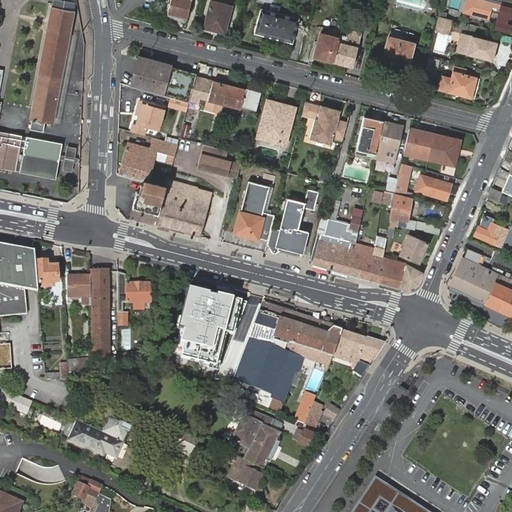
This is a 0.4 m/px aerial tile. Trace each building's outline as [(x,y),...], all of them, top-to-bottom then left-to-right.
[(170,0),(170,4),(167,12),(187,18),(187,17),(191,0),(170,0)] [(504,14),(506,6),(484,0),(466,0),(463,12),(497,21),(499,13),(504,14)] [(211,1),(205,25),(218,28),(217,31),(225,33),(232,6),(228,5),(226,5),(222,4),(220,3),(211,1)] [(53,123),(70,35),(75,13),(52,9),(33,108),(31,119),(32,119),(30,130),(44,133),(46,122),(53,123)] [(261,9),(255,33),(292,43),(299,19),(261,9)] [(449,33),(453,20),(440,16),(436,30),(449,33)] [(340,35),(341,31),(326,27),(324,35),(320,34),(314,56),(333,61),(338,43),(339,39),(340,35)] [(493,61),(498,42),(467,35),(462,33),(457,51),(468,54),(493,61)] [(77,36),(70,35),(53,123),(60,125),(62,113),(77,36)] [(338,43),(333,61),(353,66),(358,48),(356,48),(354,47),(344,45),(346,37),(340,35),(339,39),(338,43)] [(409,61),(414,44),(411,43),(389,37),(383,59),(402,64),(408,65),(409,61)] [(441,59),(429,55),(426,69),(437,72),(441,59)] [(139,58),(131,87),(171,98),(180,100),(189,103),(197,74),(139,58)] [(449,91),(471,97),(475,85),(477,78),(454,72),(451,82),(444,80),(441,89),(449,91)] [(0,89),(3,75),(0,74),(0,169),(55,180),(62,144),(0,132),(0,113),(2,103),(0,102),(0,89)] [(223,104),(228,86),(212,82),(212,83),(205,81),(201,98),(206,99),(208,100),(213,101),(210,110),(221,113),(223,104)] [(245,90),(228,86),(223,104),(240,108),(248,110),(253,92),(245,90)] [(178,109),(180,100),(171,98),(169,106),(178,109)] [(208,100),(206,99),(204,108),(210,110),(213,101),(208,100)] [(187,111),(189,103),(180,100),(178,109),(187,111)] [(133,124),(131,132),(144,135),(146,128),(158,131),(165,107),(143,101),(139,114),(137,125),(133,124)] [(268,101),(258,137),(285,144),(289,126),(293,113),(278,108),(279,104),(272,103),(268,101)] [(301,116),(309,118),(313,103),(305,102),(301,116)] [(333,140),(342,142),(348,122),(338,119),(340,111),(313,103),(309,118),(315,119),(310,139),(332,144),(333,140)] [(356,149),(376,154),(377,148),(383,124),(383,121),(374,119),(371,132),(361,130),(356,149)] [(393,124),(383,121),(383,124),(377,148),(396,153),(402,126),(393,124)] [(187,138),(190,128),(184,127),(181,136),(187,138)] [(416,130),(409,129),(404,153),(428,159),(434,135),(419,131),(416,130)] [(460,140),(434,135),(428,159),(454,164),(460,140)] [(153,138),(153,139),(177,146),(177,144),(153,138)] [(226,140),(216,138),(214,145),(224,147),(226,140)] [(177,146),(153,139),(150,149),(137,145),(127,143),(119,174),(144,181),(145,182),(149,182),(155,158),(165,161),(173,163),(177,146)] [(212,146),(203,144),(197,167),(237,177),(241,164),(225,159),(227,150),(212,146)] [(67,147),(62,171),(71,174),(77,149),(67,147)] [(398,179),(395,193),(404,195),(411,166),(401,163),(398,179)] [(511,164),(509,173),(501,191),(511,195),(511,164)] [(428,176),(423,193),(447,200),(452,183),(428,176)] [(389,177),(386,190),(395,193),(398,179),(389,177)] [(161,202),(158,215),(155,224),(200,236),(212,193),(196,189),(195,188),(174,182),(175,181),(168,179),(166,187),(165,190),(161,202)] [(249,181),(235,232),(268,241),(274,215),(263,212),(270,186),(249,181)] [(145,183),(144,183),(141,193),(137,192),(132,207),(158,215),(161,202),(165,190),(166,187),(149,182),(145,182),(145,183)] [(491,188),(487,197),(497,202),(501,192),(491,188)] [(314,209),(318,195),(318,192),(308,189),(304,202),(288,198),(279,232),(272,230),(268,245),(276,247),(287,250),(302,254),(308,231),(298,229),(304,207),(314,209)] [(378,203),(381,192),(372,189),(369,200),(378,203)] [(503,204),(508,194),(501,191),(501,192),(497,202),(503,204)] [(404,195),(395,193),(391,218),(390,221),(392,222),(391,225),(394,226),(406,228),(407,220),(411,197),(404,195)] [(324,197),(318,195),(314,209),(321,210),(324,197)] [(361,218),(362,217),(363,210),(355,208),(353,216),(361,218)] [(354,249),(355,243),(354,243),(356,232),(347,230),(349,223),(329,218),(329,216),(323,215),(322,217),(310,261),(314,262),(313,264),(347,273),(352,258),(354,249)] [(350,228),(358,230),(361,218),(353,216),(350,228)] [(358,230),(356,241),(363,243),(367,226),(365,226),(367,218),(362,217),(361,218),(358,230)] [(484,219),(480,227),(488,230),(492,222),(484,219)] [(414,229),(439,235),(441,227),(416,221),(414,229)] [(475,236),(511,252),(511,248),(511,231),(510,231),(510,230),(492,222),(488,230),(480,227),(479,226),(475,236)] [(419,262),(427,243),(408,235),(400,254),(419,262)] [(359,277),(371,280),(375,264),(371,263),(374,247),(370,246),(369,253),(360,251),(362,244),(355,243),(354,249),(352,258),(363,261),(359,277)] [(4,245),(0,244),(0,315),(27,314),(24,289),(21,255),(19,255),(18,253),(4,245)] [(393,251),(400,254),(403,247),(396,244),(393,251)] [(27,250),(4,245),(18,253),(19,255),(21,255),(24,289),(30,290),(37,292),(34,251),(27,250)] [(371,280),(379,282),(385,267),(381,266),(383,258),(384,254),(385,249),(374,246),(374,247),(371,263),(375,264),(371,280)] [(347,273),(359,277),(363,261),(352,258),(347,273)] [(379,282),(400,288),(400,287),(406,289),(409,279),(408,273),(404,272),(406,264),(383,258),(381,266),(385,267),(379,282)] [(511,315),(511,275),(510,275),(508,279),(462,258),(461,258),(449,285),(463,292),(510,315),(511,315)] [(47,266),(47,262),(47,261),(37,261),(38,287),(54,286),(53,282),(58,282),(57,265),(56,265),(47,266)] [(90,296),(91,304),(92,344),(110,343),(108,270),(90,270),(90,296)] [(83,305),(91,304),(90,296),(89,296),(89,276),(80,276),(76,276),(68,276),(68,297),(82,297),(83,299),(83,302),(83,305)] [(143,303),(148,303),(150,303),(150,283),(126,283),(126,303),(133,303),(133,309),(143,309),(143,303)] [(246,300),(189,285),(177,328),(183,329),(174,359),(214,369),(218,357),(225,328),(234,330),(246,300)] [(326,314),(297,305),(292,322),(320,331),(326,314)] [(117,312),(117,325),(127,325),(127,313),(117,312)] [(279,318),(259,312),(249,335),(247,341),(235,374),(228,390),(269,407),(273,397),(271,396),(288,352),(270,347),(273,337),(279,318)] [(292,322),(279,318),(273,337),(330,355),(333,356),(341,330),(333,327),(327,333),(320,331),(292,322)] [(130,350),(130,328),(120,328),(121,350),(130,350)] [(366,338),(341,330),(333,356),(332,356),(353,363),(352,367),(354,367),(357,361),(360,353),(366,338)] [(273,397),(269,407),(280,412),(295,370),(288,368),(294,354),(326,365),(329,357),(330,355),(273,337),(270,347),(288,352),(271,396),(273,397)] [(384,344),(366,338),(360,353),(357,361),(360,362),(362,359),(371,362),(384,344)] [(68,362),(69,378),(76,377),(75,372),(89,371),(88,360),(67,361),(68,362)] [(47,380),(69,378),(68,362),(60,363),(60,372),(46,373),(47,380)] [(0,402),(26,414),(31,402),(0,387),(0,402)] [(306,392),(294,420),(304,424),(313,403),(316,396),(306,392)] [(304,424),(314,429),(322,412),(320,411),(322,406),(313,403),(304,424)] [(339,412),(330,405),(324,414),(334,420),(339,412)] [(105,454),(117,459),(124,442),(122,441),(127,431),(129,432),(131,427),(119,421),(119,423),(109,418),(112,412),(102,407),(97,418),(107,422),(103,432),(77,420),(68,440),(103,457),(105,454)] [(254,465),(264,469),(268,461),(270,463),(271,459),(278,445),(279,442),(277,441),(281,433),(270,428),(274,420),(260,414),(248,408),(244,416),(244,415),(232,441),(248,448),(243,460),(254,465)] [(42,416),(39,424),(59,431),(61,423),(42,416)] [(300,438),(299,442),(309,447),(314,436),(303,432),(298,430),(296,436),(300,438)] [(181,432),(174,447),(195,456),(202,442),(181,432)] [(221,459),(234,465),(237,459),(223,453),(221,459)] [(243,460),(238,457),(237,459),(234,465),(228,478),(255,491),(263,475),(252,470),(254,465),(243,460)] [(422,480),(424,476),(437,482),(440,477),(412,464),(408,473),(422,480)] [(97,495),(102,485),(81,476),(73,495),(83,500),(93,504),(97,506),(93,511),(108,511),(110,500),(97,495)] [(426,511),(376,479),(354,511),(426,511)] [(451,484),(447,497),(474,506),(478,492),(451,484)] [(0,511),(18,511),(23,502),(0,491),(0,511)] [(93,504),(83,500),(82,502),(94,507),(91,511),(93,511),(97,506),(93,504)]
